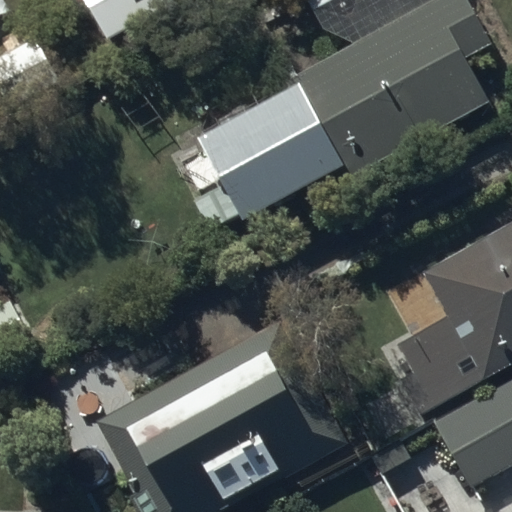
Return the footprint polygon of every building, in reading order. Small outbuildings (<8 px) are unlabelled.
[(489,42),(465,0),(454,0),(208,135),(250,210),(345,157),(354,172),(487,99),(463,56),(489,42)] [(306,0),(314,13),(337,0),(306,0)] [(125,50),(105,12),(54,39),(74,77),(125,50)] [(27,26),(0,40),(0,95),(6,107),(56,80),(27,26)] [(511,359),(511,230),(432,275),(455,317),(403,346),(420,375),(411,381),(426,408),(511,359)] [(218,511),(346,442),(282,325),(104,423),(153,511),(218,511)] [(511,461),(511,380),(439,420),(473,482),(511,461)]
